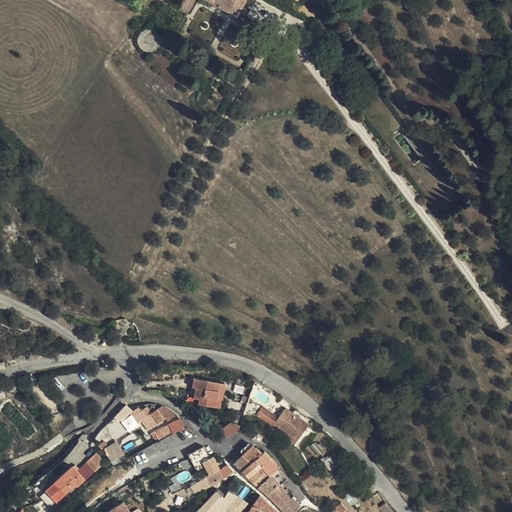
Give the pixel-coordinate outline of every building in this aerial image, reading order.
[(188,0),(180,16),(186,20),(197,0),(200,0),(236,17),(244,0),(188,0)] [(225,389),(195,379),(187,399),(197,403),(196,405),(218,413),(225,389)] [(241,404),(247,389),(237,385),(231,401),(241,404)] [(228,411),(223,422),(231,425),(234,423),(237,415),(228,411)] [(293,444),(308,425),(299,417),(293,413),(289,417),(282,411),(270,426),(293,444)] [(169,422),(173,432),(186,427),(182,417),(169,422)] [(157,430),(150,419),(141,425),(149,436),(157,430)] [(155,420),(150,419),(157,430),(164,426),(161,424),(155,420)] [(149,436),(141,425),(137,427),(133,422),(123,429),(134,444),(149,436)] [(223,422),(219,434),(227,436),(231,425),(223,422)] [(155,438),(158,446),(170,441),(166,432),(155,438)] [(117,439),(104,447),(114,463),(128,455),(117,439)] [(195,465),(211,457),(205,444),(189,452),(195,465)] [(232,466),(240,458),(238,455),(230,463),(232,466)] [(240,477),(245,472),(251,466),(241,457),(240,458),(232,466),(231,467),(240,477)] [(114,465),(108,458),(96,468),(102,475),(114,465)] [(76,483),(85,474),(76,465),(67,475),(76,483)] [(248,499),(252,495),(258,490),(267,481),(258,473),(251,466),(245,472),(251,478),(239,490),(248,499)] [(222,475),(233,484),(240,477),(231,467),(222,475)] [(233,484),(239,490),(251,478),(245,472),(240,477),(233,484)] [(196,480),(201,488),(210,483),(204,474),(196,480)] [(52,477),(37,493),(46,503),(54,494),(58,497),(64,489),(52,477)] [(201,488),(205,496),(221,485),(217,478),(210,483),(201,488)] [(267,481),(258,490),(267,499),(270,496),(276,490),(267,481)] [(199,500),(205,496),(201,488),(194,493),(199,500)] [(256,498),(252,502),(259,507),(264,511),(278,511),(275,508),(277,506),(278,505),(270,496),(267,499),(258,490),(252,495),(256,498)] [(46,503),(37,493),(29,501),(38,510),(46,503)]
